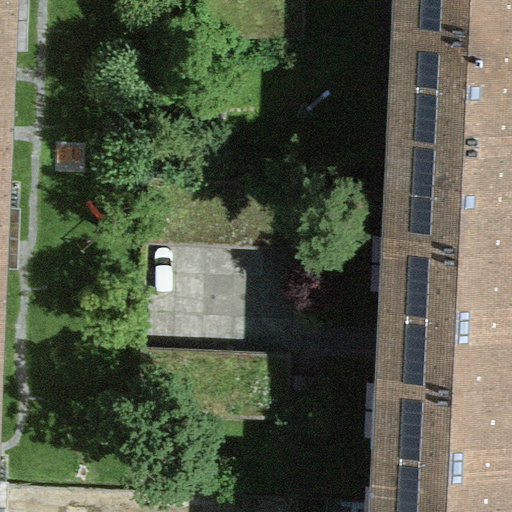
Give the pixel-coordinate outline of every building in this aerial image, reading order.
[(5,27),(19,27),(19,0),(0,0),(0,107),(2,108),(5,27)] [(151,0),(150,35),(299,41),(300,0),(151,0)] [(511,13),(511,0),(409,0),(409,9),(511,13)] [(391,117),(511,122),(511,13),(409,9),(396,8),(391,117)] [(0,216),(11,217),(12,190),(0,189),(0,147),(2,108),(0,107),(0,216)] [(511,230),(511,122),(391,117),(386,225),(399,226),(511,230)] [(293,184),(144,178),(142,238),(291,244),(293,184)] [(0,243),(10,244),(11,217),(0,216),(0,243)] [(511,230),(399,226),(393,366),(511,370),(511,230)] [(286,361),(137,355),(135,415),(283,421),(286,361)] [(511,370),(393,366),(386,506),(404,507),(508,511),(511,428),(511,370)]
